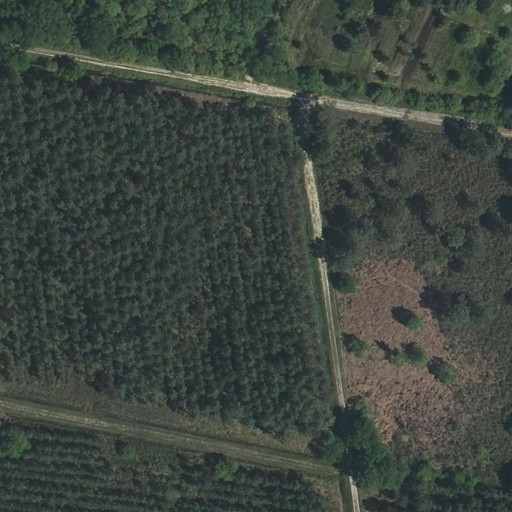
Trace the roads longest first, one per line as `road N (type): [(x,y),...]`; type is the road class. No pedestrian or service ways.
road 1 (track): [(511,133),(0,43)]
road 2 (track): [(361,511),(306,97)]
road 3 (track): [(355,473),(0,409)]
